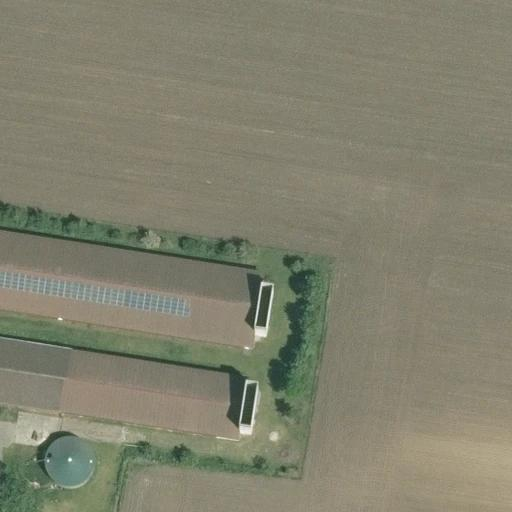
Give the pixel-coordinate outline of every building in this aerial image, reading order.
[(0,313),(253,351),(255,337),(262,291),(264,274),(0,235),(0,313)] [(275,293),(262,291),(255,337),(268,339),(275,293)] [(0,342),(0,408),(241,444),(242,437),(248,391),(250,379),(0,342)] [(260,392),(248,391),(242,437),(253,439),(260,392)] [(91,456),(85,448),(77,443),(67,442),(58,444),(50,450),(45,458),(44,468),(46,477),(52,485),(60,489),(70,491),(79,488),(87,482),(92,473),(93,464),(91,456)]
